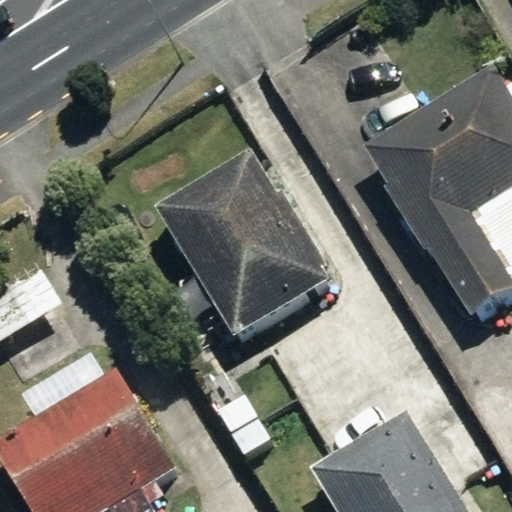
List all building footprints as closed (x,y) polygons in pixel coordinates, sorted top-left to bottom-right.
[(511,91),(505,81),(381,161),(403,197),(397,200),(437,264),(442,261),(486,331),(511,314),(511,91)] [(263,163),(169,220),(250,352),(344,295),(336,282),(340,280),(294,205),(290,207),(263,163)] [(0,295),(0,343),(6,354),(71,318),(44,271),(0,295)] [(53,430),(6,460),(38,511),(169,511),(176,508),(169,496),(192,482),(130,383),(114,393),(101,371),(62,395),(58,389),(38,401),(42,407),(39,409),(53,430)] [(474,511),(423,425),(326,482),(343,511),(474,511)]
